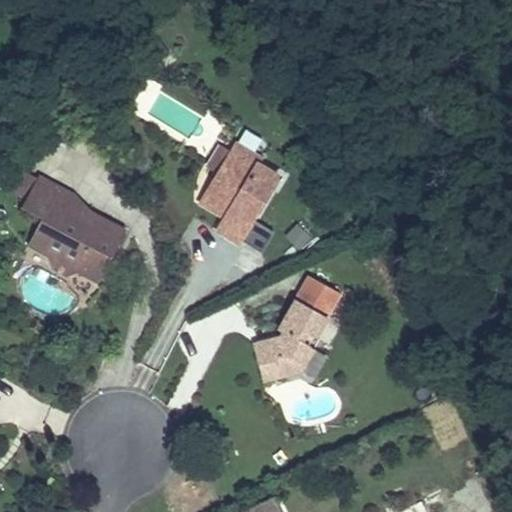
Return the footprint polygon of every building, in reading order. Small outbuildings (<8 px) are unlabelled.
[(233,228),(229,235),(223,248),(244,258),(278,191),(232,168),(206,214),(233,228)] [(77,219),(83,209),(54,193),(37,223),(59,235),(46,260),(67,271),(77,266),(90,271),(93,284),(110,292),(135,243),(103,226),(103,225),(100,229),(77,219)] [(84,209),(83,209),(77,219),(100,229),(103,225),(84,209)] [(203,222),(229,235),(233,228),(206,214),(203,222)] [(294,224),(285,239),(304,251),(313,236),(294,224)] [(77,266),(67,271),(71,287),(79,291),(93,284),(90,271),(77,266)] [(72,304),(76,298),(75,297),(67,294),(64,300),(72,304)] [(302,393),(315,365),(310,363),(317,351),(323,353),(333,334),(301,317),(286,343),(291,347),(282,361),(276,363),(279,372),(262,380),(270,403),(302,393)] [(279,372),(276,363),(258,370),(262,380),(279,372)] [(321,369),(315,365),(302,393),(311,390),(321,369)] [(0,490),(0,458),(11,437),(0,431),(0,511),(1,490),(0,490)]
